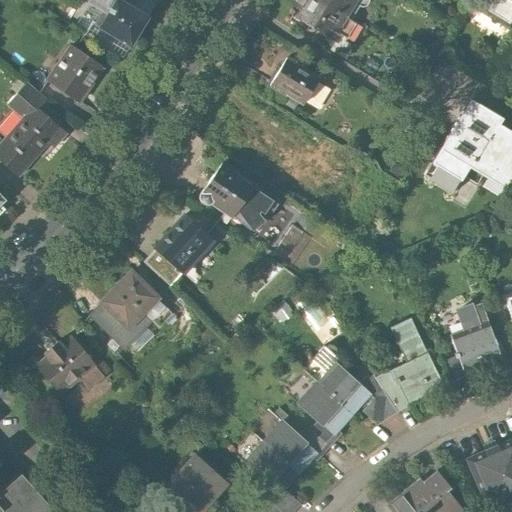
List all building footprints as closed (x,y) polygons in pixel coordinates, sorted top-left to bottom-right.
[(146,16),(131,7),(118,0),(86,0),(86,2),(91,4),(83,17),(97,25),(95,27),(128,46),(146,16)] [(331,40),(345,16),(319,0),(306,0),(296,18),(331,40)] [(319,0),(345,16),(355,0),(319,0)] [(511,0),(473,0),(482,5),(479,9),(509,27),(511,22),(511,0)] [(71,47),(47,82),(79,104),(103,69),(71,47)] [(287,58),(269,85),(286,96),(287,93),(303,104),(319,78),(287,58)] [(27,82),(18,93),(38,111),(48,100),(27,82)] [(474,84),(467,97),(504,118),(511,105),(474,84)] [(24,119),(0,146),(0,160),(1,161),(18,176),(48,142),(55,148),(66,135),(38,111),(18,93),(8,105),(24,119)] [(504,118),(467,97),(428,166),(463,186),(468,176),(487,187),(502,161),(511,167),(511,131),(500,125),(504,118)] [(206,202),(210,201),(231,215),(241,201),(252,185),(218,162),(198,193),(198,195),(198,197),(200,200),(203,202),(206,202)] [(249,206),(241,201),(231,215),(239,221),(249,206)] [(182,215),(152,247),(182,274),(211,241),(182,215)] [(469,246),(457,250),(462,264),(473,260),(469,246)] [(97,300),(101,303),(126,328),(142,312),(158,297),(129,269),(97,300)] [(177,317),(158,297),(142,312),(152,322),(159,329),(165,322),(168,325),(177,317)] [(458,355),(465,375),(502,361),(481,303),(475,305),(473,301),(455,307),(463,329),(450,334),(458,355)] [(89,314),(92,317),(124,349),(152,322),(142,312),(126,328),(101,303),(89,314)] [(92,317),(84,324),(116,357),(124,349),(92,317)] [(410,317),(388,326),(406,361),(375,376),(396,410),(444,387),(410,317)] [(71,337),(37,365),(61,393),(94,365),(71,337)] [(458,355),(444,360),(454,382),(466,377),(465,375),(458,355)] [(334,360),(315,380),(352,414),(370,394),(358,382),(334,360)] [(375,398),(362,412),(375,424),(396,410),(375,376),(372,374),(358,382),(370,394),(375,398)] [(333,434),(352,414),(315,380),(296,400),(317,420),(333,434)] [(242,459),(281,417),(270,408),(232,450),(242,459)] [(280,419),(261,440),(297,473),(316,452),(301,438),(280,419)] [(317,420),(301,438),(316,452),(333,434),(317,420)] [(282,489),(297,473),(261,440),(242,460),(278,493),(282,489)] [(511,440),(467,459),(488,509),(511,499),(511,440)] [(0,511),(51,511),(21,476),(0,494),(0,469),(7,463),(0,455),(0,511)] [(199,511),(224,484),(192,455),(162,488),(189,511),(199,511)] [(387,507),(390,511),(462,511),(445,491),(449,487),(437,472),(423,483),(420,480),(387,507)] [(292,511),(299,505),(282,489),(278,493),(280,495),(263,511),(292,511)]
